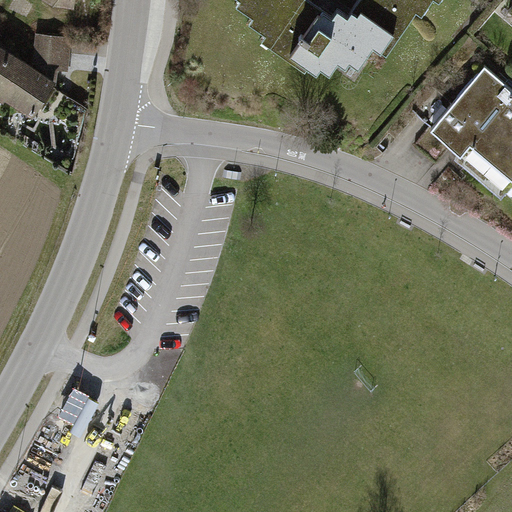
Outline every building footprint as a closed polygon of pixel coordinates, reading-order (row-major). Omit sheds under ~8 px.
[(34,0),(62,16),(71,0),(34,0)] [(230,0),(238,4),(233,10),(249,21),(244,27),(261,38),(256,45),(299,75),(300,70),(306,74),(310,69),(320,75),(328,64),(335,68),(339,63),(351,69),(365,49),(380,58),(410,13),(416,17),(426,0),(434,5),(436,0),(352,0),(340,18),(330,11),(324,20),(314,15),(318,10),(300,0),(230,0)] [(37,34),(36,60),(72,62),(74,36),(37,34)] [(0,104),(31,124),(58,83),(0,44),(0,104)] [(511,97),(481,71),(414,149),(439,165),(448,153),(457,158),(465,149),(511,184),(511,97)]
